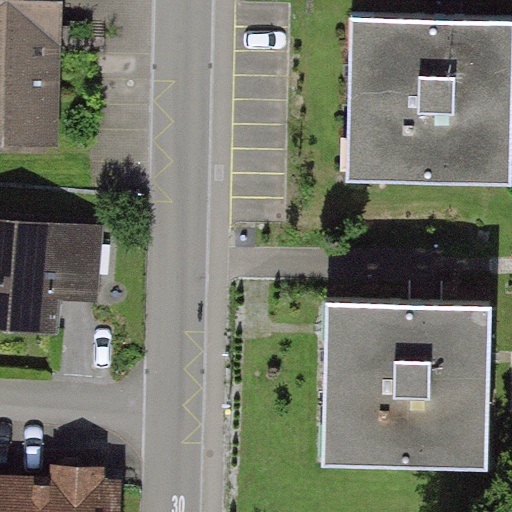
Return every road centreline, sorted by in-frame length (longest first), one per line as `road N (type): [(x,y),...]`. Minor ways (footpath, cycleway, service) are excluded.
road 1 (residential): [(188,0),(174,408)]
road 2 (residential): [(174,408),(0,402)]
